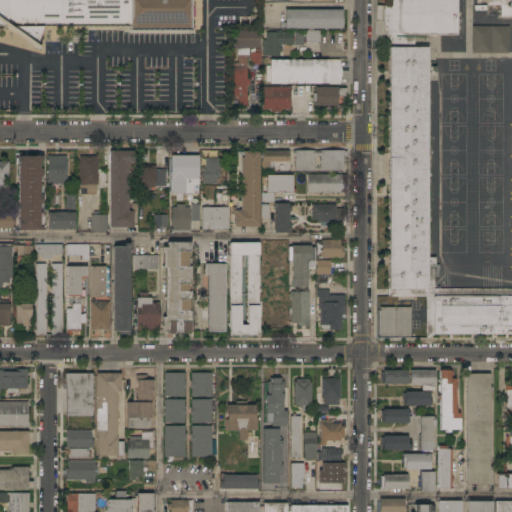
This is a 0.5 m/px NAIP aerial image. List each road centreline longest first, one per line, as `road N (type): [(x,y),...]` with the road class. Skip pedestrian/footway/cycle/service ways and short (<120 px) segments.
road 1 (residential): [(364,511),(365,0)]
road 2 (residential): [(0,355),(511,355)]
road 3 (residential): [(0,132),(365,136)]
road 4 (residential): [(51,511),(51,355)]
